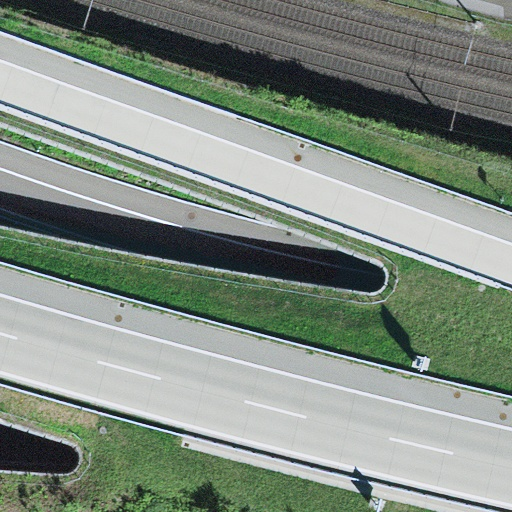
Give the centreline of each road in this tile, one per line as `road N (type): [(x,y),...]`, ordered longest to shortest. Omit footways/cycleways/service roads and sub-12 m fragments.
road 1 (motorway): [(511,259),(0,76)]
road 2 (motorway): [(511,465),(0,330)]
road 3 (motorway): [(511,301),(374,288),(245,261),(0,184)]
road 4 (primary): [(511,445),(203,465),(0,466)]
